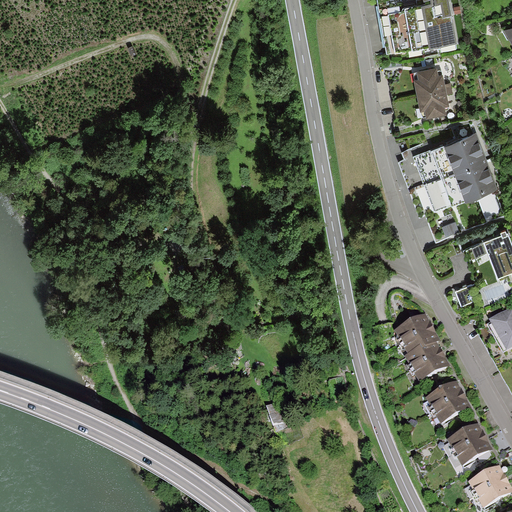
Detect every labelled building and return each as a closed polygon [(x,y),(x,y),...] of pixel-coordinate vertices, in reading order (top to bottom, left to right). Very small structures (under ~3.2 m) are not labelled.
[(458,41),(450,0),(383,0),(394,53),(458,41)] [(443,66),(417,71),(426,118),(453,113),(443,66)] [(497,188),(476,133),(417,156),(437,210),(497,188)] [(511,237),(509,229),(464,248),(476,282),(454,291),(464,321),(511,299),(511,237)] [(511,306),(487,320),(505,353),(511,348),(511,306)] [(442,343),(428,318),(395,337),(410,362),(438,345),(442,343)] [(450,365),(438,345),(410,362),(421,382),(450,365)] [(273,377),(283,377),(283,370),(274,369),(273,377)] [(473,410),(457,383),(428,401),(443,427),(473,410)] [(267,408),(273,427),(284,424),(279,404),(267,408)] [(495,450),(481,425),(450,442),(464,467),(495,450)] [(511,496),(511,486),(501,467),(470,485),(486,511),(511,496)]
